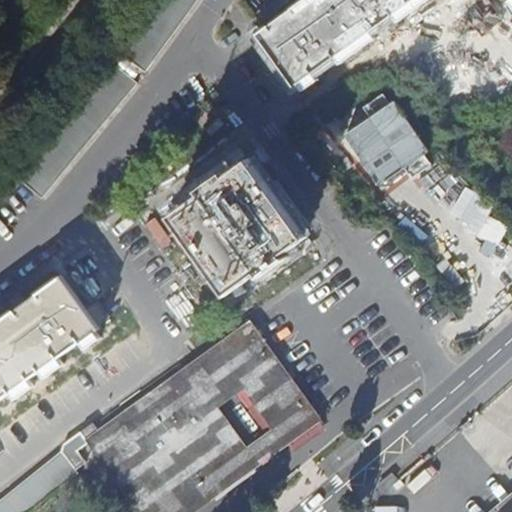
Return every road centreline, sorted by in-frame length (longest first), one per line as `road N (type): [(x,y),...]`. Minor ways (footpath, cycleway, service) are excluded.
road 1 (residential): [(193,34),(455,389)]
road 2 (residential): [(0,258),(66,198),(193,34)]
road 3 (tertiary): [(455,389),(312,511)]
